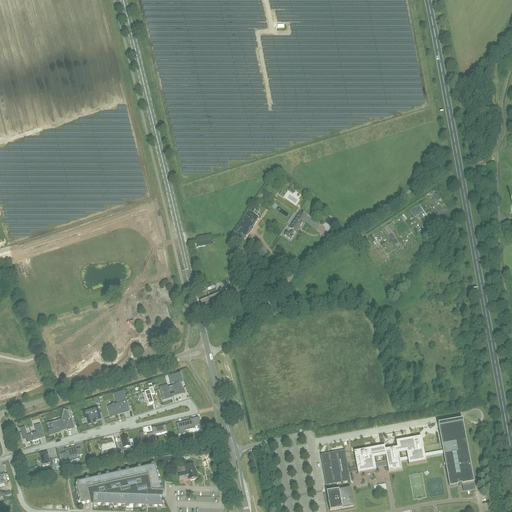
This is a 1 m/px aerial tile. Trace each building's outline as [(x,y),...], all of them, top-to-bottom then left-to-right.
[(427,213),(434,222),(440,218),(433,209),(427,213)] [(243,241),(259,217),(250,211),(248,212),(233,234),(243,241)] [(292,230),(290,233),(287,231),(284,235),(291,240),(294,236),(292,235),(294,232),(296,233),(299,227),(300,225),(301,226),(303,223),(302,223),(307,216),(301,212),(297,217),(296,217),(292,223),(293,223),(289,228),(292,230)] [(260,250),(256,255),(262,259),(265,254),(260,250)] [(209,306),(221,301),(216,289),(207,293),(207,292),(203,294),(199,296),(203,308),(209,306)] [(245,301),(249,298),(245,291),(240,293),(245,301)] [(387,362),(381,363),(384,378),(389,377),(387,362)] [(343,387),(343,386),(307,392),(301,394),(294,395),(298,412),(346,403),(352,402),(354,401),(356,417),(378,413),(370,369),(349,373),(351,385),(349,386),(343,387)] [(166,387),(160,389),(162,395),(161,395),(163,401),(172,398),(171,397),(171,395),(170,394),(170,391),(173,390),(173,393),(174,394),(174,395),(184,392),(184,394),(185,393),(185,391),(184,391),(181,382),(183,382),(180,372),(168,376),(172,387),(169,388),(168,385),(166,386),(166,387)] [(145,394),(143,394),(145,402),(147,401),(149,405),(154,404),(151,395),(155,394),(153,387),(148,389),(149,391),(144,393),(145,394)] [(112,406),(107,407),(110,417),(116,416),(116,415),(129,411),(127,403),(123,391),(114,394),(117,404),(114,405),(114,404),(112,405),(112,406)] [(97,407),(83,412),(85,418),(87,417),(89,424),(95,422),(95,421),(101,419),(97,407)] [(49,432),(48,432),(49,436),(61,433),(60,432),(67,430),(67,431),(74,429),(69,411),(68,411),(67,411),(67,410),(63,409),(61,419),(61,420),(50,423),(51,426),(51,428),(52,427),(52,429),(48,431),(49,432)] [(182,423),(177,424),(178,431),(179,435),(185,434),(184,430),(192,428),(192,427),(195,426),(193,419),(190,420),(190,421),(184,423),(184,422),(182,423)] [(385,450),(384,446),(354,452),(357,468),(355,468),(348,469),(345,450),(320,455),(326,486),(348,481),(350,481),(349,472),(356,471),(357,471),(358,474),(376,471),(375,466),(387,464),(388,472),(401,469),(400,461),(408,460),(409,465),(426,461),(425,457),(443,454),(449,487),(450,486),(450,485),(457,484),(457,485),(462,484),(473,482),(474,482),(462,419),(438,424),(438,427),(443,451),(424,454),(421,437),(396,441),(397,447),(385,450)] [(20,428),(21,434),(23,440),(26,439),(27,443),(33,441),(39,440),(39,439),(41,438),(40,434),(43,433),(40,424),(40,425),(37,426),(37,425),(36,425),(37,428),(35,429),(36,433),(32,434),(31,434),(31,435),(27,436),(24,427),(20,428)] [(153,433),(147,434),(150,445),(156,443),(154,434),(164,432),(163,426),(166,426),(166,425),(155,428),(154,427),(152,428),(153,433)] [(122,444),(119,445),(120,452),(126,450),(126,448),(131,447),(134,446),(132,439),(129,440),(129,438),(128,436),(121,438),(122,444)] [(101,445),(100,445),(101,449),(102,449),(102,451),(103,450),(107,450),(113,448),(112,440),(105,442),(105,441),(100,442),(101,445)] [(70,449),(69,448),(66,449),(67,453),(61,454),(63,463),(68,461),(78,459),(78,460),(79,460),(78,456),(82,455),(81,448),(76,450),(76,447),(71,448),(71,449),(70,449)] [(47,453),(40,455),(43,467),(50,465),(50,466),(53,465),(52,460),(49,460),(47,453)] [(174,461),(173,455),(160,458),(161,464),(174,461)] [(188,478),(189,479),(190,479),(191,480),(196,479),(196,478),(197,477),(196,471),(195,471),(193,464),(185,466),(187,472),(179,474),(180,480),(188,478)] [(155,465),(76,482),(81,504),(91,502),(91,501),(93,501),(93,504),(164,507),(159,497),(159,493),(161,493),(155,465)] [(0,484),(4,484),(5,485),(8,484),(5,474),(0,475),(0,473),(0,484)] [(326,492),(330,511),(354,507),(350,488),(326,492)]
